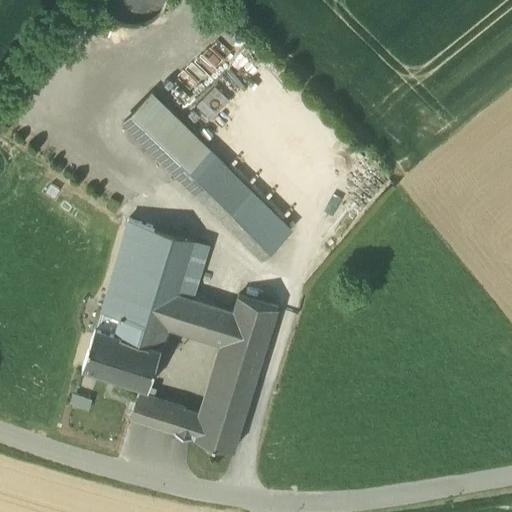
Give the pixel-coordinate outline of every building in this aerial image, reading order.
[(127,27),(133,28),(140,27),(147,24),(153,21),(158,17),(162,11),(165,5),(166,0),(97,0),(97,2),(100,8),(104,14),(108,19),(114,23),(120,26),(127,27)] [(123,123),(181,179),(210,149),(153,93),(123,123)] [(181,179),(247,243),(276,213),(210,149),(181,179)] [(291,228),(276,213),(247,243),(262,258),(291,228)] [(131,295),(159,304),(165,288),(178,292),(194,239),(128,218),(116,259),(108,288),(131,295)] [(178,292),(193,297),(210,243),(194,239),(178,292)] [(108,288),(102,308),(118,313),(115,323),(120,325),(118,332),(97,326),(95,325),(82,366),(141,384),(138,393),(146,395),(149,385),(155,364),(126,355),(139,312),(127,308),(131,295),(108,288)] [(193,297),(178,292),(165,288),(159,304),(173,309),(168,323),(205,335),(214,303),(193,297)] [(205,401),(245,413),(278,306),(238,294),(234,309),(224,341),(205,401)] [(155,364),(168,323),(173,309),(159,304),(131,295),(127,308),(139,312),(126,355),(155,364)] [(234,309),(214,303),(205,335),(224,341),(234,309)] [(102,308),(97,326),(118,332),(120,325),(115,323),(118,313),(102,308)] [(149,385),(146,395),(152,397),(155,388),(149,385)] [(92,399),(74,393),(70,406),(88,412),(92,399)] [(183,407),(152,397),(146,395),(138,393),(130,417),(176,431),(183,407)] [(201,413),(241,425),(245,413),(205,401),(201,413)] [(176,431),(194,437),(201,413),(183,407),(176,431)] [(241,425),(201,413),(194,437),(234,449),(241,425)]
